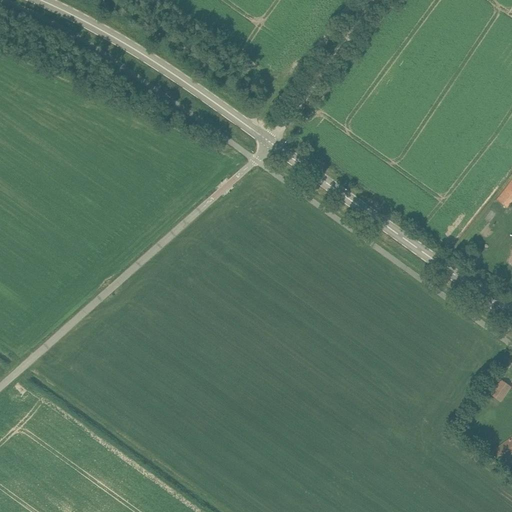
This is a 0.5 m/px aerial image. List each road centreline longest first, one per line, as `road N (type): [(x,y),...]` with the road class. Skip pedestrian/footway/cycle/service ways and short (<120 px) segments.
road 1 (unclassified): [(0,386),(270,142)]
road 2 (tertiary): [(511,316),(270,142)]
road 3 (tertiary): [(270,142),(114,40),(29,0)]
road 4 (track): [(270,142),(372,0)]
